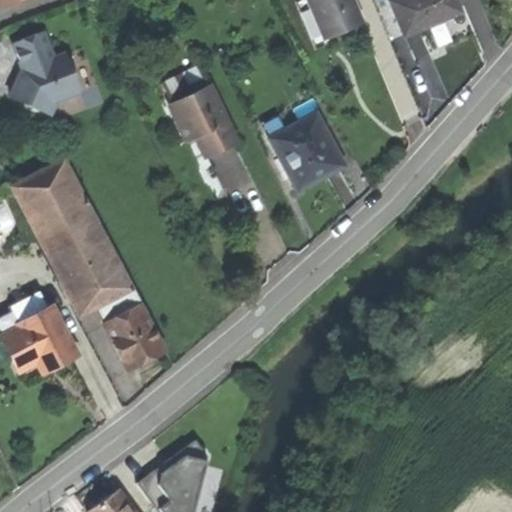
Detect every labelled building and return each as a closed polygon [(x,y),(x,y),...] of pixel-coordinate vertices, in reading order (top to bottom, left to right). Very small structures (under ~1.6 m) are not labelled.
[(351,0),(305,0),(307,3),(312,1),(328,37),(344,30),(362,22),(351,0)] [(390,0),(404,33),(432,21),(459,9),(455,0),(390,0)] [(24,67),(10,99),(50,119),(66,104),(85,97),(76,50),(59,56),(47,33),(12,43),(24,67)] [(163,85),(172,104),(211,85),(201,66),(163,85)] [(172,104),(169,105),(180,128),(190,124),(196,138),(205,157),(221,149),(237,141),(211,85),(172,104)] [(270,137),(297,189),(321,176),(343,165),(316,113),(284,129),(270,137)] [(264,125),(270,137),(284,129),(278,118),(264,125)] [(187,142),(196,138),(190,124),(180,128),(187,142)] [(67,160),(22,182),(71,278),(62,283),(77,314),(119,293),(131,287),(67,160)] [(133,286),(131,287),(119,293),(125,306),(128,312),(140,306),(142,304),(133,286)] [(8,305),(17,323),(46,309),(37,291),(8,305)] [(162,350),(140,306),(128,312),(112,320),(104,324),(127,368),(137,363),(150,356),(162,350)] [(109,314),(112,320),(128,312),(125,306),(109,314)] [(35,359),(39,366),(57,357),(72,349),(51,307),(46,309),(17,323),(18,325),(35,359)] [(18,367),(35,359),(18,325),(2,333),(18,367)] [(154,363),(150,356),(137,363),(140,370),(147,367),(154,363)] [(155,492),(169,511),(200,511),(203,510),(194,497),(192,498),(177,476),(155,492)] [(86,511),(131,511),(117,491),(101,502),(86,511)]
